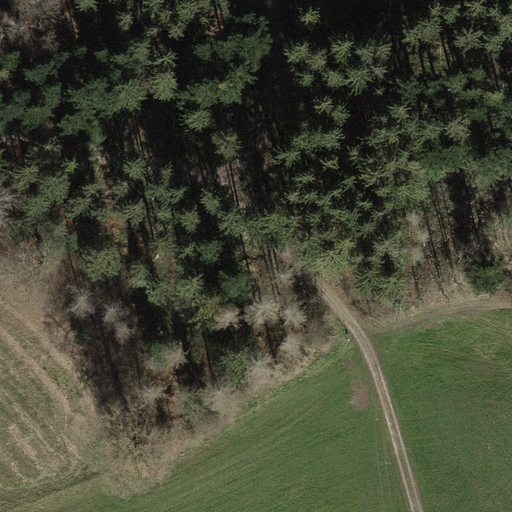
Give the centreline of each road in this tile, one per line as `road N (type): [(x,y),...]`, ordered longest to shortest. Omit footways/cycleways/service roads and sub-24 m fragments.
road 1 (track): [(359,334),(316,277),(203,181),(0,136)]
road 2 (track): [(254,0),(284,51),(282,92),(254,146),(203,181)]
road 3 (track): [(417,511),(359,334)]
